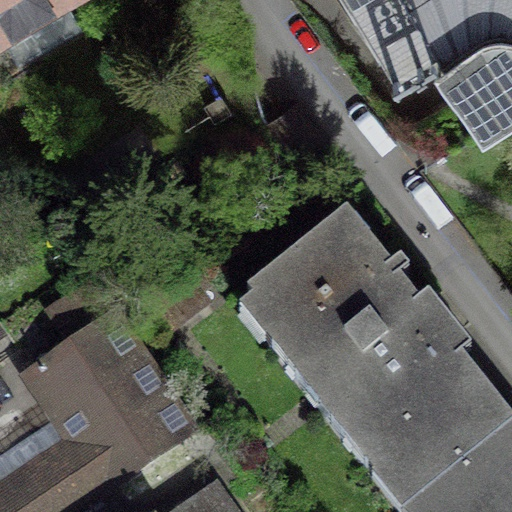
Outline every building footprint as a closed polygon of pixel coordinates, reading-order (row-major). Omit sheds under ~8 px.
[(0,0),(0,32),(56,0),(0,0)] [(511,0),(347,0),(393,73),(437,46),(442,54),(433,59),(481,135),(511,116),(511,0)] [(338,158),(295,103),(267,125),(311,181),(338,158)] [(400,511),(405,511),(511,427),(511,425),(346,216),(246,294),(282,340),(271,349),(400,511)] [(195,432),(115,315),(22,378),(68,441),(0,488),(0,511),(77,511),(118,485),(180,442),(195,432)] [(511,511),(511,427),(405,511),(511,511)] [(190,456),(180,442),(118,485),(128,499),(190,456)] [(230,511),(214,489),(180,511),(230,511)]
